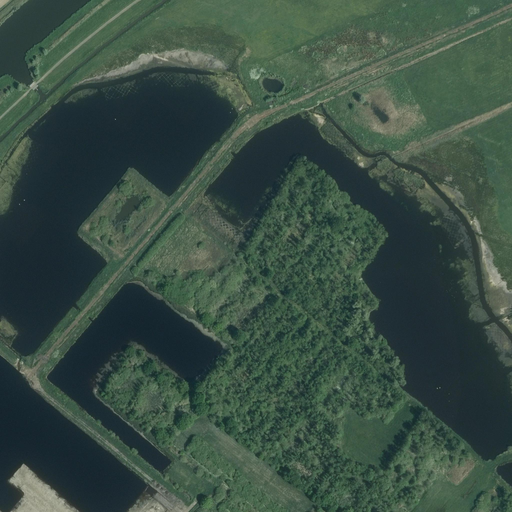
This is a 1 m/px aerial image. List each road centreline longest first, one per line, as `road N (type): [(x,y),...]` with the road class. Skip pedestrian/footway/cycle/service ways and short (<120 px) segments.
road 1 (track): [(511,4),(246,124),(0,409)]
road 2 (track): [(182,511),(37,385),(32,372)]
